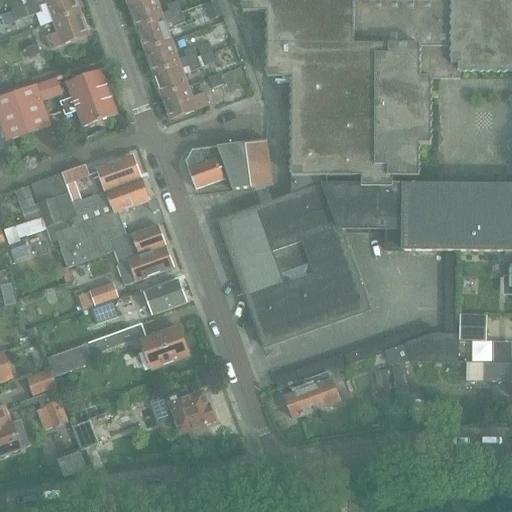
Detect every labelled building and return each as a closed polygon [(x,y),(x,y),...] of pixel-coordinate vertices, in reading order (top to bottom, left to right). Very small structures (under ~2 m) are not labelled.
[(14,0),(9,2),(12,12),(24,8),(24,9),(29,7),(29,6),(45,0),(14,0)] [(47,3),(54,22),(80,12),(75,0),(45,0),(29,6),(29,7),(32,15),(40,12),(38,7),(47,3)] [(162,15),(156,0),(147,0),(129,7),(137,30),(180,14),(177,4),(168,7),(170,12),(162,15)] [(224,16),(218,0),(216,0),(205,4),(211,21),(224,16)] [(511,0),(242,0),(242,13),(267,13),(267,78),(292,79),(291,196),(219,222),(265,348),(369,310),(340,229),(387,230),(386,250),(505,252),(511,252),(511,187),(403,186),(403,185),(392,184),(392,177),(419,177),(420,146),(431,146),(432,78),(420,78),(420,64),(457,64),(457,71),(511,71),(511,0)] [(12,12),(0,16),(4,25),(16,21),(28,17),(24,9),(24,8),(12,12)] [(89,36),(80,12),(54,22),(58,33),(47,37),(51,49),(89,36)] [(184,23),(180,14),(137,30),(146,52),(172,43),(166,25),(174,22),(175,26),(184,23)] [(36,43),(25,47),(28,57),(40,53),(36,43)] [(185,52),(187,57),(178,61),(172,43),(146,52),(154,75),(197,59),(193,49),(185,52)] [(197,47),(201,57),(213,53),(209,43),(197,47)] [(216,63),(213,53),(201,57),(204,67),(216,63)] [(200,69),(197,59),(154,75),(162,97),(188,88),(182,70),(190,67),(192,72),(200,69)] [(83,127),(118,115),(102,70),(67,83),(73,98),(61,103),(66,116),(78,111),(83,127)] [(219,76),(207,81),(211,91),(223,86),(219,76)] [(54,93),(61,90),(57,78),(0,98),(0,119),(8,142),(52,126),(41,97),(47,95),(49,99),(56,97),(54,93)] [(192,99),(188,88),(162,97),(171,121),(207,107),(203,95),(192,99)] [(266,142),(218,148),(222,159),(221,159),(228,181),(232,192),(251,189),(273,186),(266,142)] [(185,162),(196,190),(225,179),(217,160),(221,159),(222,159),(218,148),(192,151),(185,162)] [(106,192),(141,179),(133,156),(97,169),(106,192)] [(66,184),(90,176),(86,165),(62,174),(66,184)] [(61,174),(46,180),(57,210),(73,204),(61,174)] [(106,192),(73,204),(78,218),(111,205),(114,214),(119,213),(149,201),(141,179),(106,192)] [(46,180),(30,186),(41,215),(42,215),(57,210),(46,180)] [(29,187),(16,192),(23,213),(21,214),(24,223),(40,218),(35,205),(29,187)] [(57,210),(42,215),(43,217),(47,230),(52,244),(58,241),(68,269),(110,253),(109,249),(113,248),(112,244),(112,243),(128,237),(119,213),(114,214),(111,205),(78,218),(73,204),(57,210)] [(40,218),(24,223),(28,236),(47,230),(43,217),(40,218)] [(159,226),(112,244),(113,248),(120,266),(166,248),(159,226)] [(1,230),(0,230),(0,244),(7,243),(10,251),(21,248),(14,227),(2,231),(1,230)] [(21,248),(10,251),(13,259),(28,254),(25,246),(21,248)] [(125,287),(132,284),(174,269),(166,248),(120,266),(117,266),(125,287)] [(457,363),(457,342),(457,315),(458,259),(445,259),(445,336),(432,335),(428,326),(400,335),(404,345),(411,362),(457,363)] [(68,269),(61,271),(66,285),(73,282),(68,269)] [(153,317),(187,304),(179,282),(141,296),(142,300),(146,299),(153,317)] [(114,284),(90,292),(95,307),(119,298),(114,284)] [(457,315),(457,342),(486,342),(487,315),(457,315)] [(89,345),(47,359),(54,378),(96,363),(93,356),(146,337),(142,324),(89,343),(89,345)] [(33,329),(24,332),(28,344),(37,340),(33,329)] [(154,370),(190,357),(179,329),(143,342),(154,370)] [(279,390),(304,381),(327,373),(375,355),(384,352),(404,345),(400,335),(274,379),(279,390)] [(408,393),(404,363),(411,362),(404,345),(384,352),(390,366),(392,365),(396,394),(408,393)] [(0,384),(14,379),(7,359),(0,360),(0,384)] [(511,364),(483,364),(483,382),(511,382),(511,364)] [(50,369),(27,378),(33,396),(57,388),(50,369)] [(379,397),(390,395),(386,371),(375,373),(379,397)] [(327,373),(304,381),(307,389),(284,397),(292,419),(339,402),(331,380),(330,381),(327,373)] [(44,408),(36,411),(44,432),(53,429),(53,430),(69,423),(56,390),(48,392),(51,404),(44,407),(44,408)] [(187,390),(150,404),(157,424),(174,419),(180,436),(190,432),(192,438),(197,440),(207,437),(209,432),(206,426),(216,422),(209,404),(204,392),(190,398),(187,390)] [(0,458),(21,451),(20,449),(30,447),(26,433),(16,436),(11,421),(10,422),(5,407),(0,409),(0,458)] [(82,449),(97,444),(89,421),(73,427),(82,449)]
